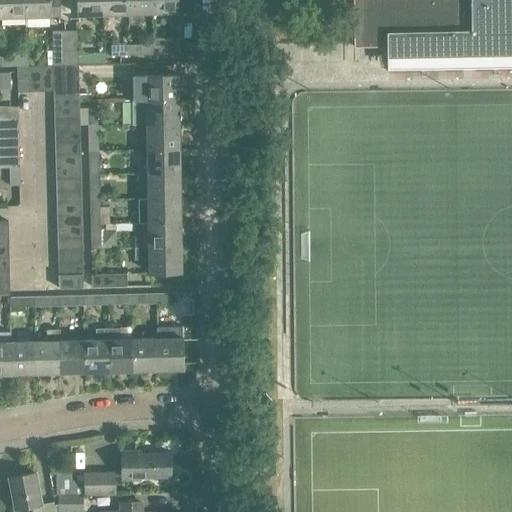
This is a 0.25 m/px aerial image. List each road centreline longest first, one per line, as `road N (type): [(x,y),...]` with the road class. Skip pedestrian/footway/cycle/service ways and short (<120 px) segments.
road 1 (residential): [(222,410),(212,0)]
road 2 (residential): [(0,434),(114,410),(222,410)]
